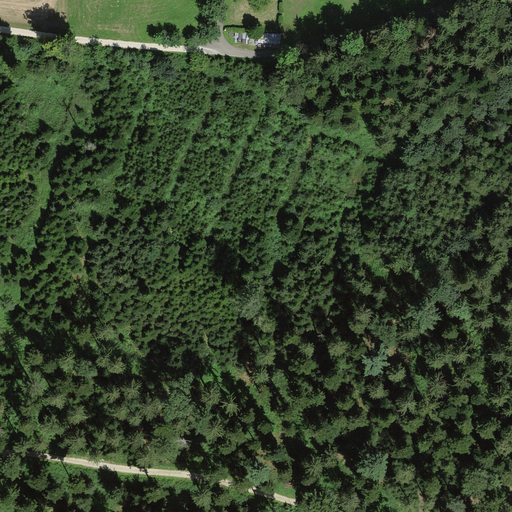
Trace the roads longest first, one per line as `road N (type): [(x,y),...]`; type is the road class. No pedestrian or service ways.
road 1 (track): [(0,31),(278,54),(482,0)]
road 2 (track): [(318,511),(212,481),(0,457)]
